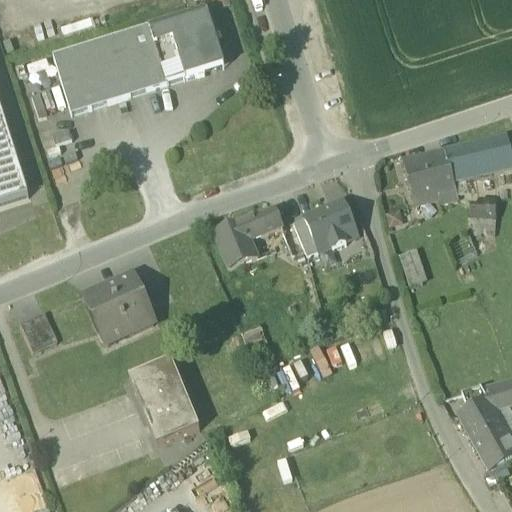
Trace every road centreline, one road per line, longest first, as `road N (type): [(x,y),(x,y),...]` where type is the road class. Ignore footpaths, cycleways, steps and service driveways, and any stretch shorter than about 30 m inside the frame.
road 1 (residential): [(346,157),(428,405),(490,511)]
road 2 (residential): [(0,296),(331,160)]
road 3 (residential): [(346,157),(511,104)]
road 4 (residential): [(279,0),(331,160)]
